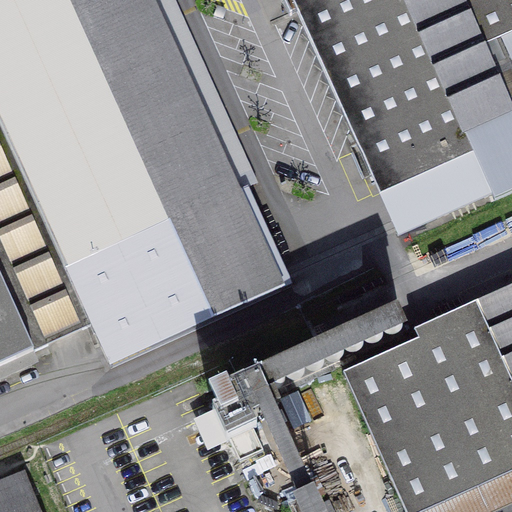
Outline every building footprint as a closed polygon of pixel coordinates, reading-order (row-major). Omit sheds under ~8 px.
[(0,366),(91,326),(99,345),(104,356),(110,369),(291,286),(284,272),(281,265),(272,245),(247,191),(251,189),(249,187),(257,184),(173,0),(4,0),(0,2),(0,366)] [(260,0),(271,23),(288,14),(281,0),(260,0)] [(511,0),(281,0),(288,14),(289,17),(297,13),(379,194),(473,153),(486,182),(494,200),(511,192),(511,0)] [(342,375),(404,511),(429,511),(511,474),(511,287),(413,332),(417,341),(342,375)] [(220,427),(227,442),(230,441),(239,462),(262,452),(253,430),(254,430),(243,405),(248,403),(268,394),(410,329),(403,311),(397,314),(396,313),(336,340),(332,331),(283,353),(285,358),(270,364),(269,363),(239,376),(241,381),(222,390),(229,406),(213,413),(220,427)] [(268,394),(248,403),(297,511),(298,511),(307,508),(317,504),(268,394)] [(500,511),(511,507),(511,474),(429,511),(500,511)]
